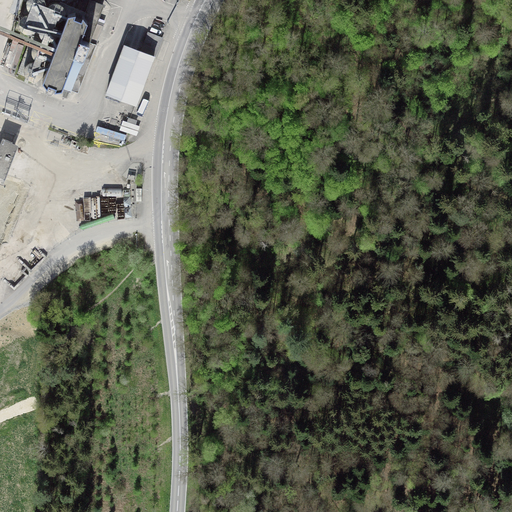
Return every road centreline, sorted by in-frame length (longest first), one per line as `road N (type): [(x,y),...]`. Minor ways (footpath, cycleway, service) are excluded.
road 1 (tertiary): [(208,0),(179,63),(164,133),(162,252),(180,437),(177,511)]
road 2 (track): [(162,183),(46,278),(0,357)]
